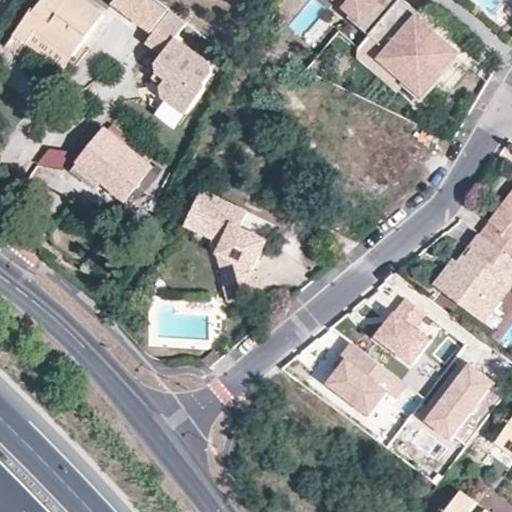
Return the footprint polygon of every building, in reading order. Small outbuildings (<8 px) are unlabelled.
[(85,0),(45,0),(37,11),(34,9),(16,34),(64,69),(104,13),(85,0)] [(165,6),(157,0),(116,0),(153,28),(168,8),(165,6)] [(391,12),(396,7),(387,0),(324,0),(331,6),(336,0),(340,0),(346,4),(339,12),(347,20),(342,25),(363,44),(391,12)] [(340,0),(336,0),(331,6),(339,12),(346,4),(340,0)] [(396,7),(391,12),(406,25),(411,20),(396,7)] [(186,21),(170,9),(168,11),(166,14),(148,37),(146,40),(162,52),(156,61),(157,70),(152,76),(161,83),(163,95),(185,112),(203,87),(203,82),(211,72),(209,64),(174,37),(186,21)] [(391,12),(363,44),(383,61),(378,66),(400,86),(394,92),(414,109),(436,83),(432,80),(427,75),(437,64),(442,68),(447,62),(433,49),(436,46),(427,37),(424,41),(411,30),(408,33),(403,28),(406,25),(391,12)] [(406,25),(403,28),(408,33),(411,30),(415,26),(416,24),(411,20),(406,25)] [(363,44),(353,56),(372,73),(378,66),(383,61),(363,44)] [(427,75),(432,80),(442,68),(437,64),(427,75)] [(100,122),(89,136),(95,141),(74,167),(99,185),(102,182),(125,201),(154,165),(100,122)] [(63,177),(73,158),(49,145),(39,165),(63,177)] [(247,214),(202,191),(184,225),(222,245),(219,252),(217,255),(226,287),(224,287),(229,304),(256,296),(250,273),(266,243),(239,229),(247,214)] [(511,193),(480,235),(510,258),(511,255),(511,193)] [(511,259),(510,258),(481,236),(471,250),(474,252),(468,259),(466,257),(460,264),(456,261),(436,286),(482,321),(511,282),(511,259)] [(222,245),(213,241),(210,247),(219,252),(222,245)] [(468,259),(474,252),(471,250),(466,257),(468,259)] [(426,314),(407,299),(377,337),(413,365),(432,340),(416,327),(426,314)] [(353,344),(342,357),(347,361),(340,371),(329,385),(370,417),(388,393),(399,379),(353,344)] [(347,361),(342,357),(335,367),(340,371),(347,361)] [(472,367),(428,423),(455,444),(499,388),(472,367)] [(409,387),(399,379),(388,393),(398,401),(409,387)] [(511,424),(497,445),(511,455),(511,424)] [(473,511),(479,505),(462,493),(448,511),(473,511)]
